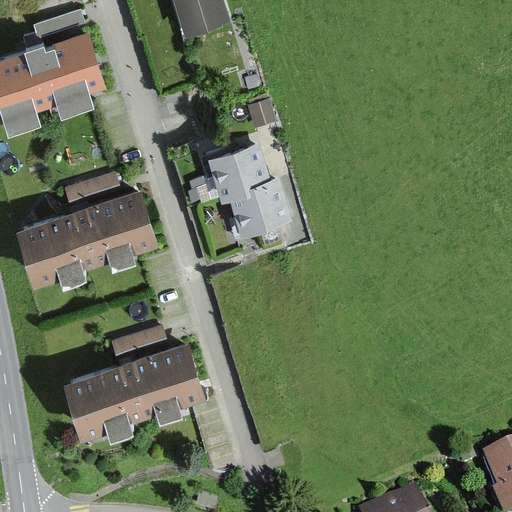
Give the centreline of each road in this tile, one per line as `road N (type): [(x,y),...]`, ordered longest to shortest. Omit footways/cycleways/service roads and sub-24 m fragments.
road 1 (residential): [(251,466),(109,0)]
road 2 (secondary): [(0,347),(28,511)]
